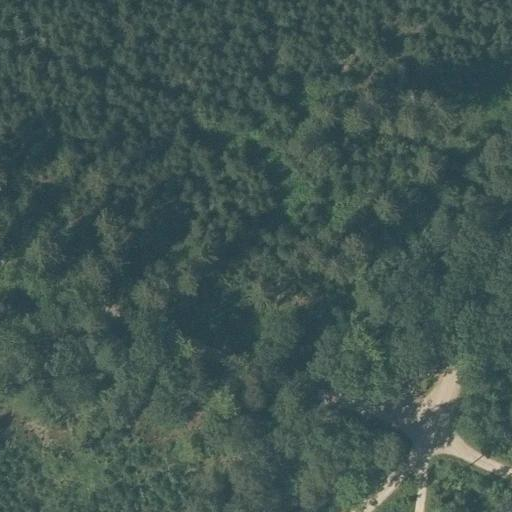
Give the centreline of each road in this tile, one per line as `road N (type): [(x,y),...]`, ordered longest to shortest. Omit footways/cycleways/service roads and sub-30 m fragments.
road 1 (track): [(0,263),(433,434)]
road 2 (track): [(433,434),(511,237)]
